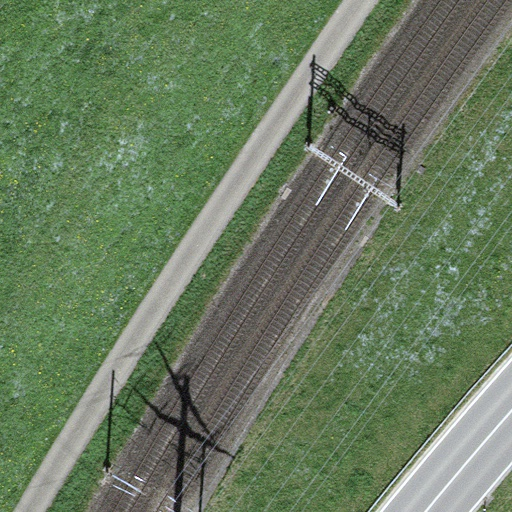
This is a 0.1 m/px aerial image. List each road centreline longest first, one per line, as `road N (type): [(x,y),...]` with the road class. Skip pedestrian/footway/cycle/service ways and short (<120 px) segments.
road 1 (track): [(35,511),(372,0)]
road 2 (secondary): [(511,411),(426,511)]
